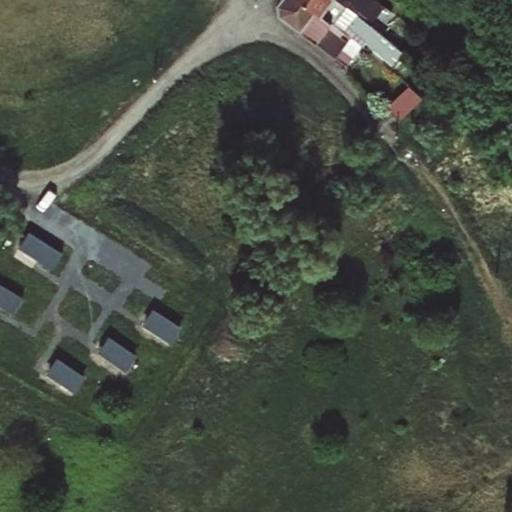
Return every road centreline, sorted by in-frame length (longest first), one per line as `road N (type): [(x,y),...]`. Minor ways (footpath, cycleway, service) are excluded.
road 1 (residential): [(0,174),(47,184),(78,174),(243,0)]
road 2 (residential): [(244,0),(328,73),(438,191)]
road 3 (track): [(438,191),(511,326)]
